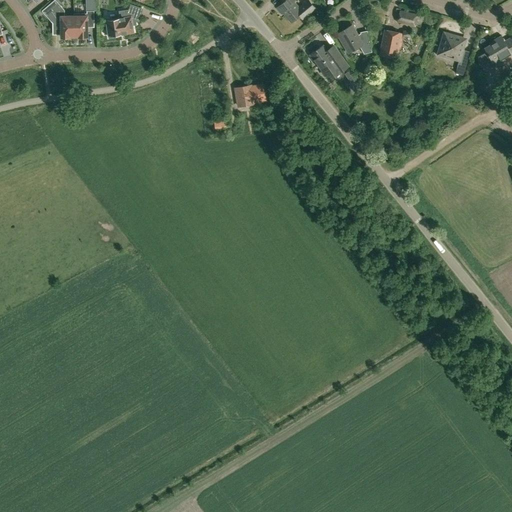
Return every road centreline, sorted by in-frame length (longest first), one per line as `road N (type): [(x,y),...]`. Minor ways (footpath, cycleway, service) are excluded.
road 1 (residential): [(0,109),(152,79),(252,17)]
road 2 (unclassified): [(511,335),(386,181)]
road 3 (unclassified): [(386,181),(283,52)]
road 4 (residential): [(42,57),(138,50),(167,21),(174,0)]
road 5 (unclassified): [(386,181),(511,102)]
